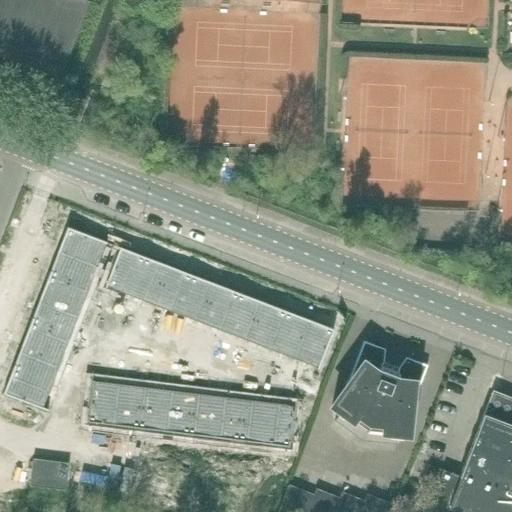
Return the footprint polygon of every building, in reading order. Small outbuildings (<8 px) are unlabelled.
[(0,0),(0,53),(58,76),(56,80),(58,80),(88,1),(84,0),(0,0)] [(117,82),(107,79),(104,78),(99,92),(111,96),(117,82)] [(66,228),(56,252),(94,267),(103,242),(66,228)] [(118,248),(104,287),(128,296),(143,258),(118,248)] [(56,252),(47,276),(85,291),(94,267),(56,252)] [(143,258),(128,296),(152,305),(167,267),(143,258)] [(167,267),(152,305),(176,314),(190,276),(167,267)] [(47,276),(38,300),(76,315),(85,291),(47,276)] [(190,276),(176,314),(199,323),(214,285),(190,276)] [(214,285),(199,323),(223,332),(238,294),(214,285)] [(238,294),(223,332),(247,341),(261,303),(238,294)] [(38,300),(29,324),(67,338),(76,315),(38,300)] [(261,303),(247,341),(270,350),(285,312),(261,303)] [(285,312),(270,350),(294,359),(308,321),(285,312)] [(308,321),(294,359),(318,368),(333,330),(308,321)] [(29,324),(20,347),(58,362),(67,338),(29,324)] [(366,431),(390,366),(383,363),(384,349),(363,341),(349,379),(345,385),(346,386),(331,407),(340,413),(334,422),(356,437),(364,425),(366,427),(365,430),(366,431)] [(20,347),(11,371),(49,386),(58,362),(20,347)] [(412,403),(427,366),(405,357),(397,368),(390,366),(366,431),(368,427),(371,428),(369,442),(395,445),(396,434),(407,435),(410,410),(412,410),(412,403)] [(10,372),(1,395),(40,411),(49,386),(11,371),(10,372)] [(91,383),(86,423),(112,426),(117,386),(91,383)] [(117,386),(112,426),(137,430),(142,389),(117,386)] [(142,389),(137,430),(162,433),(167,392),(142,389)] [(511,511),(511,398),(492,391),(459,477),(443,470),(439,479),(426,511),(511,511)] [(167,392),(162,433),(187,436),(192,395),(167,392)] [(192,395),(187,436),(212,439),(217,398),(192,395)] [(217,398),(212,439),(237,442),(242,401),(217,398)] [(242,401),(237,442),(262,445),(267,405),(242,401)] [(267,405),(262,445),(289,448),(293,408),(267,405)] [(41,488),(44,463),(32,461),(29,486),(41,488)] [(41,486),(41,488),(52,489),(52,488),(55,464),(44,463),(43,466),(41,482),(41,486)] [(52,488),(52,489),(65,491),(68,466),(55,464),(52,488)] [(315,489),(313,495),(288,485),(277,511),(391,511),(394,505),(366,494),(364,501),(341,492),(338,498),(315,489)]
